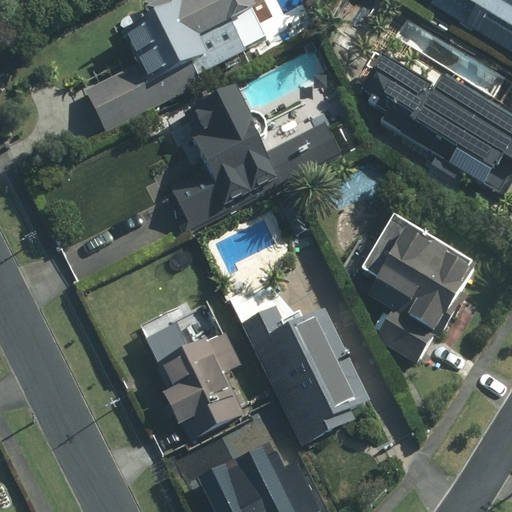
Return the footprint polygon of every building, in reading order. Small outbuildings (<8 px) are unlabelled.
[(0,0),(0,16),(1,18),(36,0),(0,0)] [(272,39),(252,0),(161,0),(147,7),(153,20),(124,35),(141,70),(89,95),(107,132),(214,79),(209,70),(272,39)] [(511,0),(438,0),(430,12),(511,64),(511,0)] [(411,23),(400,42),(494,98),(506,78),(411,23)] [(438,98),(384,61),(362,94),(391,114),(385,123),(504,205),(511,193),(511,125),(449,82),(438,98)] [(254,117),(253,118),(240,91),(184,118),(212,174),(176,192),(194,228),(341,154),(327,125),(271,153),(265,141),(266,141),(267,140),(268,139),(268,138),(269,137),(270,136),(270,135),(271,134),(271,133),(271,132),(271,131),(271,130),(271,129),(271,128),(271,127),(271,125),(270,124),(270,123),(269,122),(268,122),(268,121),(267,120),(266,119),(265,119),(264,118),(263,117),(262,117),(261,117),(260,117),(259,117),(258,117),(256,117),(255,117),(254,117)] [(478,264),(398,220),(359,290),(396,310),(380,339),(424,363),(438,337),(447,342),(457,325),(447,320),(478,264)] [(286,314),(249,332),(304,441),(310,438),(316,448),(340,436),(336,428),(379,406),(333,316),(296,335),(286,314)] [(171,394),(165,397),(181,428),(187,426),(194,441),(251,414),(234,379),(250,372),(230,331),(189,351),(177,328),(146,343),(171,394)] [(198,479),(215,511),(318,511),(321,511),(297,464),(289,468),(275,440),(198,479)]
